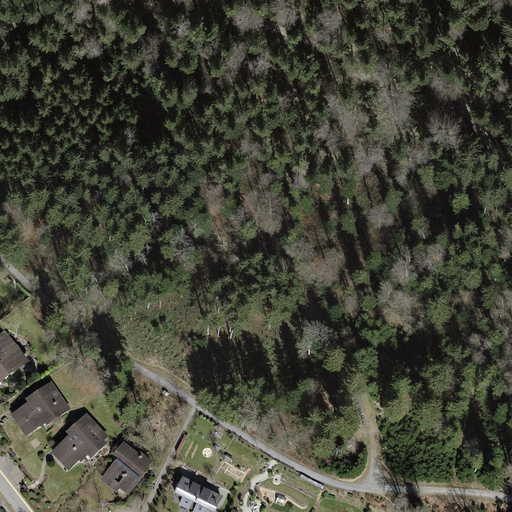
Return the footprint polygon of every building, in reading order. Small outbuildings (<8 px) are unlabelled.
[(0,381),(2,381),(3,379),(6,379),(19,368),(19,366),(19,365),(16,361),(20,358),(20,357),(20,355),(13,346),(12,346),(5,338),(4,338),(2,338),(0,339),(0,381)] [(32,405),(19,414),(31,431),(46,420),(48,423),(61,413),(59,411),(65,407),(51,387),(30,401),(32,405)] [(73,437),(59,450),(65,457),(62,460),(69,467),(78,458),(80,460),(88,453),(91,457),(104,444),(101,441),(105,437),(87,418),(70,434),(73,437)] [(122,460),(108,477),(125,490),(132,482),(135,485),(142,476),(140,474),(148,464),(140,457),(139,459),(124,447),(117,456),(122,460)] [(183,480),(177,493),(183,496),(184,499),(181,506),(189,509),(189,511),(194,511),(195,511),(194,511),(204,511),(205,510),(209,509),(215,511),(221,499),(183,480)]
